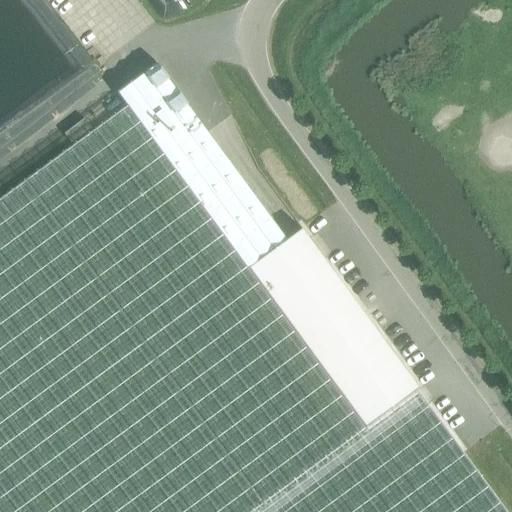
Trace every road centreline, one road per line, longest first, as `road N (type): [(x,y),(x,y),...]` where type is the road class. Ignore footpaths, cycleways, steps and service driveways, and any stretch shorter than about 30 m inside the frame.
road 1 (tertiary): [(511,425),(259,72),(255,31),(267,0)]
road 2 (unknown): [(298,0),(289,54),(304,98),(511,388)]
